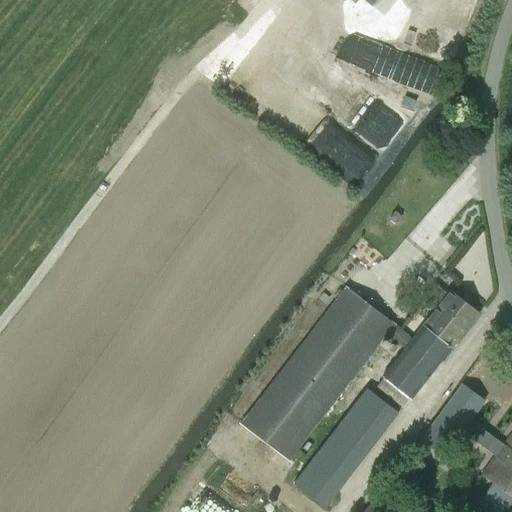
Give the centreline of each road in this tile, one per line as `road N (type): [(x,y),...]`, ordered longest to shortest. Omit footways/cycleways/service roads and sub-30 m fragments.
road 1 (track): [(0,308),(239,0)]
road 2 (unclassified): [(511,302),(491,204),(488,126),(499,49),(511,19)]
